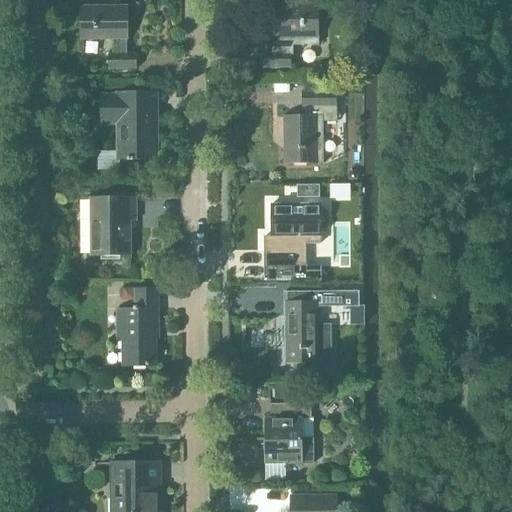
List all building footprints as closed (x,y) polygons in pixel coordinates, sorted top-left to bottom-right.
[(273,54),(263,54),(263,68),(290,68),(289,53),(289,45),(318,45),(317,38),(317,4),(270,4),(271,38),(273,38),(273,54)] [(108,69),(136,69),(135,54),(126,54),(126,40),(128,40),(128,6),(80,6),(80,41),(118,40),(118,54),(108,54),(108,69)] [(118,160),(158,160),(157,93),(117,93),(117,95),(101,95),(101,117),(117,116),(118,160)] [(320,122),(335,122),(335,93),(301,93),(301,108),(305,108),(305,116),(283,116),(283,164),(317,164),(317,116),(320,116),(320,122)] [(299,186),(299,198),(319,198),(319,185),(299,186)] [(131,220),(136,220),(136,199),(89,200),(89,255),(131,255),(131,220)] [(271,237),(263,237),(263,253),(263,257),(263,268),(263,280),(291,280),(319,280),(319,267),(304,267),(304,243),(317,242),(317,244),(318,244),(318,238),(318,204),(271,204),(271,237)] [(155,328),(159,328),(158,290),(134,291),(134,310),(121,310),(122,367),(155,366),(155,328)] [(285,305),(285,315),(284,363),(332,364),(332,325),(318,325),(318,315),(316,315),(316,306),(338,307),(361,307),(361,292),(338,292),(287,291),(287,305),(285,305)] [(310,404),(270,404),(270,438),(265,438),(265,464),(313,464),(313,418),(310,419),(310,404)] [(111,511),(159,511),(159,463),(111,463),(111,511)] [(290,511),(336,511),(336,496),(291,496),(290,511)]
